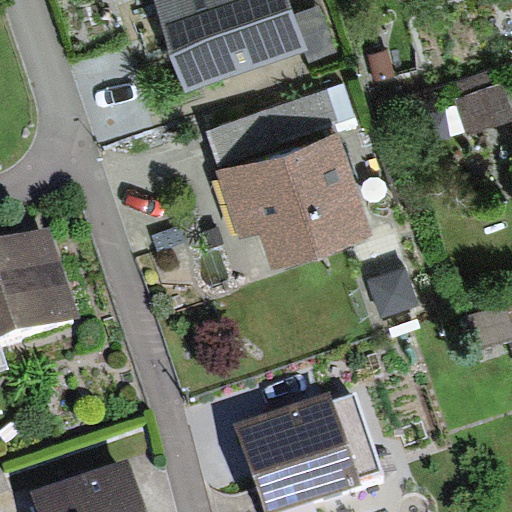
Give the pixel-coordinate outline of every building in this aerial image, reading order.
[(159,0),(157,1),(188,91),(305,51),(293,15),(287,0),(159,0)] [(323,4),(293,15),(305,51),(310,64),(340,54),(323,4)] [(277,270),(374,236),(337,132),(360,125),(346,84),(206,132),(219,169),(214,171),(236,236),(262,227),(277,270)] [(463,126),(498,115),(489,87),(454,99),(463,126)] [(51,225),(0,241),(0,345),(82,318),(51,225)] [(406,267),(370,280),(383,317),(419,304),(406,267)] [(511,345),(511,298),(497,303),(511,345)] [(331,407),(328,398),(238,429),(265,511),(296,511),(361,490),(358,482),(331,407)] [(356,398),(331,407),(358,482),(382,473),(356,398)] [(144,511),(127,459),(32,492),(39,511),(144,511)]
